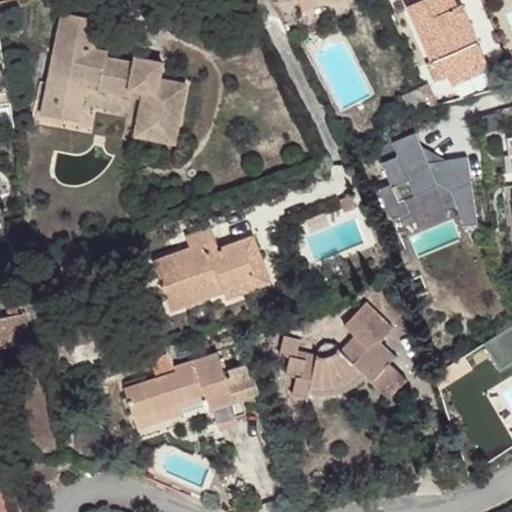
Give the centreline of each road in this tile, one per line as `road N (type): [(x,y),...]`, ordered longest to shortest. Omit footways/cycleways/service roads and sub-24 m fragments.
road 1 (residential): [(338,160),(258,0)]
road 2 (residential): [(194,511),(131,483),(96,486),(59,511)]
road 3 (residential): [(511,480),(451,510),(399,511)]
